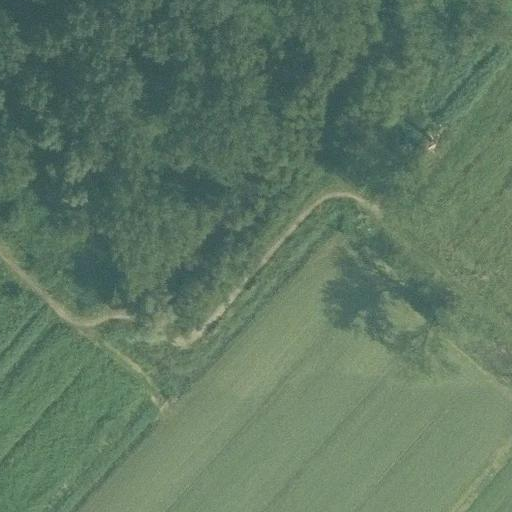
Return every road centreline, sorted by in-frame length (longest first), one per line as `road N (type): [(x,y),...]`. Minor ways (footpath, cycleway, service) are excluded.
road 1 (track): [(378,215),(340,191),(326,195),(184,345),(126,315),(71,323),(0,254)]
road 2 (track): [(39,511),(147,395),(186,424)]
road 3 (track): [(511,84),(378,215)]
